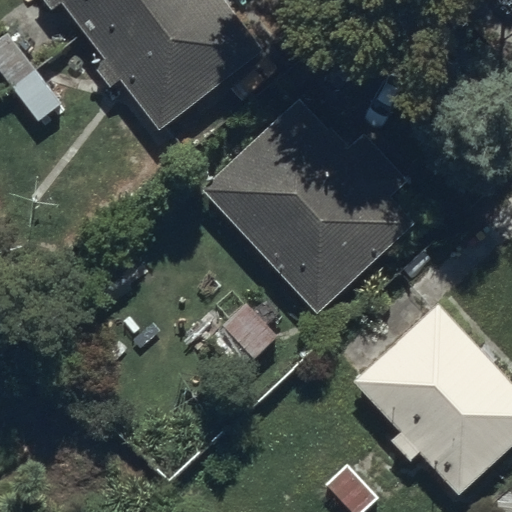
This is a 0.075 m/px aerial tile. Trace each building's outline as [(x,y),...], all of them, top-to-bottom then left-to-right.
[(219,0),(44,0),(58,19),(68,12),(105,67),(95,73),(113,99),(125,90),(162,136),(263,59),(219,0)] [(63,109),(5,37),(0,41),(0,79),(39,129),(63,109)] [(303,104),(201,195),(315,322),(415,233),(392,207),(409,192),(365,142),(349,156),(303,104)] [(277,343),(242,307),(204,343),(238,379),(277,343)] [(511,387),(439,311),(355,390),(400,438),(390,448),(418,477),(427,468),(461,504),(511,455),(511,387)]
